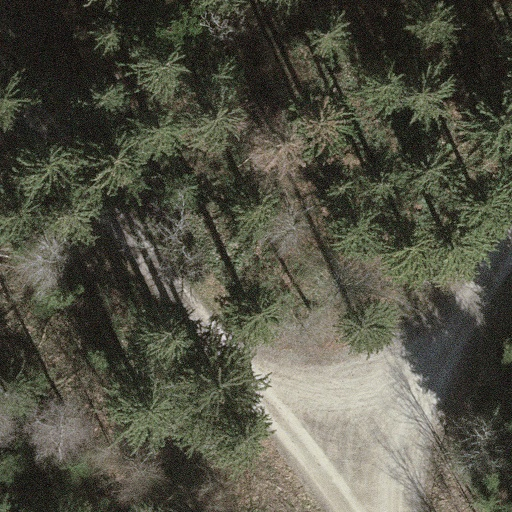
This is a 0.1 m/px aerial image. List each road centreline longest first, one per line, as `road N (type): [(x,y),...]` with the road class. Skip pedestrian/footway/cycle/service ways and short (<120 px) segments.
road 1 (track): [(0,78),(353,511)]
road 2 (track): [(333,481),(511,241)]
